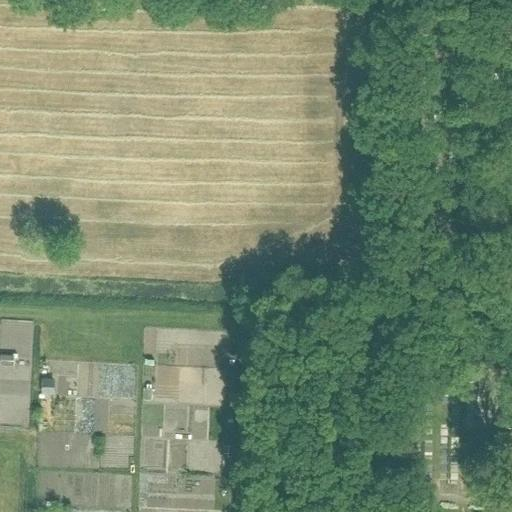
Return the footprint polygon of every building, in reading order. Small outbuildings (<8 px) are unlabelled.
[(178,380),(178,399),(196,399),(196,380),(178,380)] [(230,445),(228,421),(216,421),(215,406),(202,407),(205,446),(230,445)] [(184,440),(185,411),(164,411),(163,440),(184,440)] [(177,470),(181,447),(158,443),(154,466),(177,470)] [(111,447),(112,463),(130,462),(129,446),(111,447)] [(204,451),(204,468),(228,468),(228,451),(204,451)]
